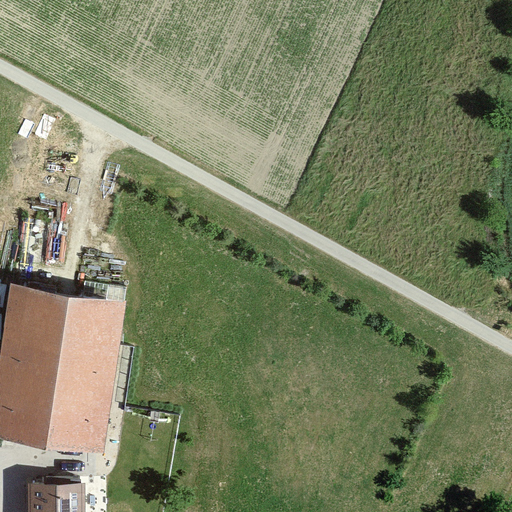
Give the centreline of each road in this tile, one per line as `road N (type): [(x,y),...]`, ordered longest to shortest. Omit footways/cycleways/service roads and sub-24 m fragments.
road 1 (unclassified): [(0,64),(511,346)]
road 2 (track): [(67,291),(100,120)]
road 3 (track): [(92,460),(19,458),(4,470),(0,511)]
